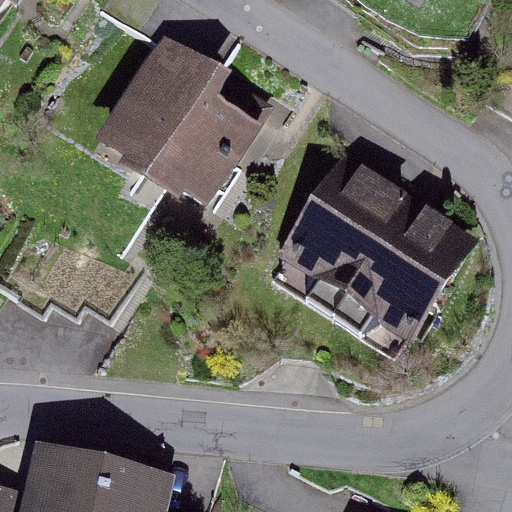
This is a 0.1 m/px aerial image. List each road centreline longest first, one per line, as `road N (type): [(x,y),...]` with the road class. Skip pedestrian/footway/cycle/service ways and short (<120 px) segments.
road 1 (residential): [(440,434),(347,442),(0,413)]
road 2 (residential): [(211,0),(456,149),(511,220)]
